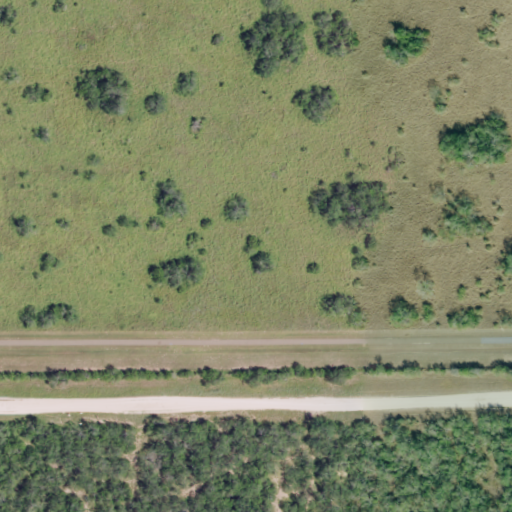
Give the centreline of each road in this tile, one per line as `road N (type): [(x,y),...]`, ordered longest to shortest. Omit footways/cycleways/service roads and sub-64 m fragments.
road 1 (residential): [(0,360),(511,352)]
road 2 (residential): [(0,406),(511,399)]
